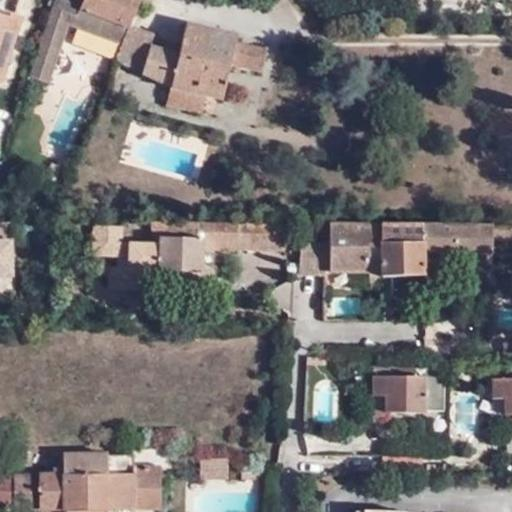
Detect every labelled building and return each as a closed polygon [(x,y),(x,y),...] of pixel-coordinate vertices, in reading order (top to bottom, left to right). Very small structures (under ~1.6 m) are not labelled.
[(0,0),(0,80),(1,81),(22,16),(2,9),(5,0),(0,0)] [(56,0),(53,0),(28,78),(47,85),(64,33),(60,28),(74,23),(77,31),(120,47),(128,25),(131,26),(140,0),(85,0),(82,9),(56,0)] [(128,25),(120,47),(115,61),(172,86),(168,104),(199,111),(203,94),(222,98),(229,66),(260,74),(265,50),(235,43),(236,36),(188,23),(180,54),(150,47),(154,33),(131,26),(128,25)] [(139,219),(102,222),(101,256),(126,257),(126,267),(107,267),(106,289),(161,290),(162,270),(174,270),(174,290),(211,291),(212,270),(201,263),(202,250),(239,251),(239,221),(139,219)] [(239,221),(239,251),(284,251),(284,222),(239,221)] [(302,243),(301,275),(325,275),(325,271),(368,273),(368,286),(381,287),(381,276),(381,224),(329,223),(329,243),(315,243),(302,243)] [(303,223),(302,243),(315,243),(316,223),(303,223)] [(402,295),(423,295),(423,277),(424,224),(381,224),(381,276),(391,276),(390,290),(398,290),(402,295)] [(511,238),(511,224),(424,224),(423,277),(453,277),(453,251),(489,252),(490,238),(511,238)] [(49,242),(49,232),(41,233),(40,242),(49,242)] [(0,277),(10,278),(10,243),(0,243),(0,277)] [(511,355),(511,342),(499,342),(499,355),(511,355)] [(432,374),(447,375),(447,359),(432,359),(432,374)] [(373,376),(392,376),(392,368),(393,362),(373,361),(373,376)] [(385,409),(423,409),(423,405),(442,404),(442,378),(415,377),(415,369),(392,368),(392,376),(373,376),(373,391),(386,391),(385,409)] [(511,378),(490,378),(490,396),(502,397),(502,414),(511,414),(511,378)] [(386,391),(373,391),(372,416),(385,417),(385,409),(386,391)] [(418,436),(418,457),(449,458),(449,436),(418,436)] [(0,474),(0,505),(16,506),(17,508),(67,509),(67,510),(113,511),(113,509),(160,510),(161,468),(135,468),(135,459),(135,455),(110,455),(110,453),(66,453),(66,473),(18,472),(15,475),(0,474)] [(226,478),(226,458),(198,458),(199,478),(226,478)] [(239,478),(253,478),(253,468),(239,468),(239,478)]
